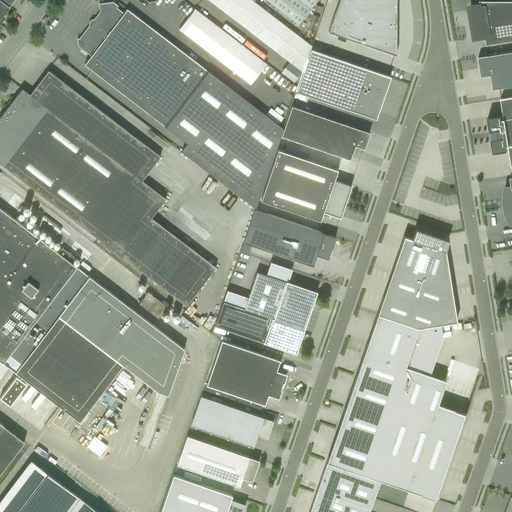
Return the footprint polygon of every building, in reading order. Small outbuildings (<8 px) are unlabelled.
[(9,7),(14,0),(0,0),(0,22),(5,16),(2,15),(8,7),(9,7)] [(275,51),(302,72),(310,49),(311,46),(303,40),(291,31),(251,0),(208,0),(212,3),(275,51)] [(265,0),(298,25),(316,0),(265,0)] [(338,0),(328,32),(356,42),(395,55),(396,18),(396,13),(395,0),(338,0)] [(511,40),(511,0),(479,1),(480,5),(470,7),(471,18),(474,17),(476,26),(473,27),(475,38),(485,36),(486,45),(511,40)] [(123,13),(116,8),(118,6),(112,2),(98,4),(99,12),(79,38),(77,39),(78,46),(91,56),(84,65),(92,71),(163,126),(187,144),(181,152),(196,163),(245,100),(127,9),(123,13)] [(250,85),(266,64),(195,9),(179,30),(250,85)] [(313,31),(317,18),(311,16),(307,29),(313,31)] [(339,106),(353,111),(355,108),(375,114),(379,102),(381,98),(385,87),(386,87),(390,77),(310,49),(302,72),(295,92),(312,97),(317,83),(343,92),(339,106)] [(511,86),(511,51),(478,57),(481,77),(491,75),(493,90),(511,86)] [(160,156),(56,77),(48,71),(30,95),(22,89),(0,116),(0,163),(123,258),(153,219),(151,218),(165,199),(141,180),(160,156)] [(511,96),(500,99),(504,119),(511,117),(511,96)] [(255,208),(283,129),(245,100),(196,163),(255,208)] [(280,136),(349,160),(354,145),(364,149),(369,133),(291,106),(280,136)] [(511,117),(504,119),(502,119),(501,115),(488,117),(493,153),(507,151),(506,147),(508,146),(511,167),(511,166),(511,117)] [(350,185),(334,179),(337,170),(277,149),(260,201),(320,221),(323,211),(339,217),(350,185)] [(0,376),(8,366),(15,372),(27,382),(27,381),(33,374),(64,397),(58,405),(78,421),(122,364),(157,391),(168,395),(184,349),(88,276),(70,262),(74,257),(62,248),(58,253),(0,208),(0,376)] [(316,255),(328,259),(335,237),(255,210),(243,242),(312,266),(316,255)] [(151,279),(181,241),(153,219),(123,258),(151,279)] [(403,236),(377,314),(418,328),(431,326),(440,324),(456,322),(445,250),(441,249),(444,239),(415,229),(411,239),(403,236)] [(186,306),(216,267),(181,241),(151,279),(186,306)] [(243,309),(303,329),(315,293),(316,293),(316,292),(315,291),(314,292),(287,283),(287,282),(286,281),(285,282),(256,272),(243,308),(243,309)] [(158,319),(161,314),(167,307),(147,292),(138,304),(158,319)] [(294,353),(295,354),(296,352),(295,352),(303,329),(243,309),(243,308),(223,301),(214,325),(262,342),(264,343),(264,342),(294,352),(294,353)] [(405,367),(418,328),(377,314),(373,325),(374,326),(371,333),(370,333),(370,334),(371,334),(368,341),(367,341),(363,353),(405,367)] [(418,328),(405,367),(367,476),(379,480),(437,500),(467,414),(464,413),(462,418),(435,409),(437,404),(445,380),(440,379),(432,377),(433,376),(425,373),(438,337),(437,331),(430,332),(429,327),(432,327),(431,326),(418,328)] [(286,374),(276,371),(279,361),(280,361),(281,361),(221,341),(213,363),(206,385),(264,405),(268,395),(278,398),(281,390),(280,389),(281,386),(282,383),(283,383),(286,374)] [(326,462),(367,476),(405,367),(363,353),(360,362),(361,363),(358,370),(342,415),(344,415),(341,423),(340,422),(329,456),(328,456),(326,462)] [(16,377),(0,397),(9,405),(25,384),(16,377)] [(266,439),(271,425),(273,421),(200,396),(189,426),(253,448),(257,436),(266,439)] [(46,416),(57,401),(52,397),(41,412),(46,416)] [(0,473),(24,442),(0,423),(0,473)] [(186,435),(176,465),(239,487),(242,478),(251,481),(259,460),(186,435)] [(97,511),(31,461),(0,502),(0,511),(97,511)] [(368,511),(379,480),(367,476),(326,462),(308,511),(368,511)] [(240,511),(243,505),(229,500),(230,498),(231,495),(172,474),(159,511),(240,511)]
